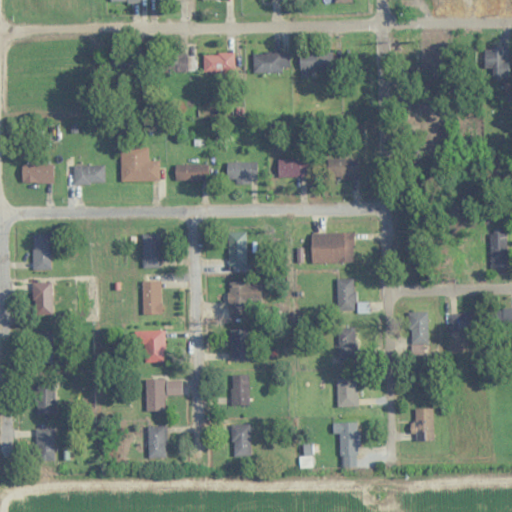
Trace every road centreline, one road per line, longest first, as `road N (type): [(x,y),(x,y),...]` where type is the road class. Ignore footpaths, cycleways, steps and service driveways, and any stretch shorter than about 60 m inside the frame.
road 1 (residential): [(511,22),(0,33)]
road 2 (track): [(511,482),(0,490)]
road 3 (residential): [(392,484),(382,0)]
road 4 (residential): [(0,456),(0,33)]
road 5 (residential): [(386,206),(4,217)]
road 6 (residential): [(191,215),(204,486)]
road 7 (residential): [(511,287),(388,290)]
